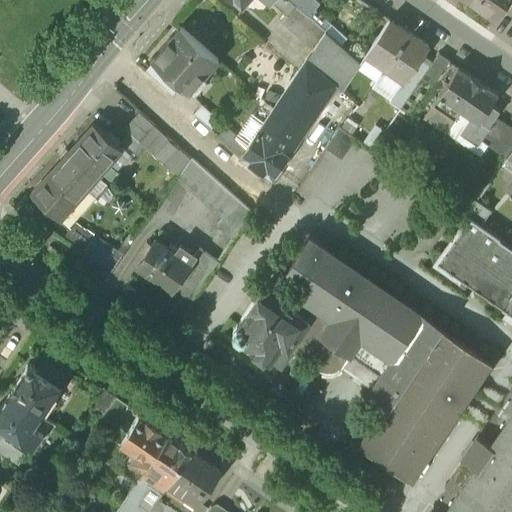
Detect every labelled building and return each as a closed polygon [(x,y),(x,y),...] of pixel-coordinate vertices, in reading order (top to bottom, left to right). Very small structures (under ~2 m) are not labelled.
[(289,0),(271,0),(287,14),(296,5),(289,0)] [(319,5),(314,0),(289,0),(296,5),(324,31),(329,26),(313,11),(319,5)] [(510,0),(466,0),(497,21),(510,0)] [(324,31),(296,5),(287,14),(280,22),(313,51),(326,32),(324,31)] [(366,55),(385,68),(409,33),(390,20),(366,55)] [(181,86),(187,91),(201,74),(204,77),(219,60),(180,26),(150,59),(153,62),(181,86)] [(330,54),(353,74),(357,69),(361,63),(326,32),(313,51),(324,60),(330,54)] [(429,47),(409,33),(385,68),(405,82),(424,55),(429,47)] [(324,60),(313,51),(306,60),(331,81),(336,85),(342,91),(353,74),(330,54),(324,60)] [(439,54),(433,62),(424,74),(434,80),(448,60),(439,54)] [(385,68),(366,55),(361,63),(357,69),(376,82),(385,68)] [(391,102),(400,109),(424,74),(433,62),(424,55),(405,82),(393,100),(391,102)] [(257,133),(284,152),(331,81),(306,60),(274,108),(265,121),(257,133)] [(145,71),(172,95),(181,86),(153,62),(145,71)] [(405,82),(385,68),(376,82),(373,85),(393,100),(405,82)] [(461,110),(472,118),(487,128),(494,118),(498,112),(489,106),(497,94),(459,68),(440,95),(461,110)] [(201,74),(187,91),(190,94),(204,77),(201,74)] [(284,152),(288,155),(336,85),(331,81),(284,152)] [(425,117),(446,132),(461,110),(440,95),(425,117)] [(193,113),(211,129),(219,120),(201,104),(193,113)] [(472,118),(461,110),(446,132),(479,155),(487,143),(480,138),(477,143),(462,133),(472,118)] [(124,128),(128,131),(140,142),(155,125),(139,111),(124,128)] [(251,112),(235,135),(237,137),(235,139),(246,149),(257,133),(265,121),(251,112)] [(480,138),(487,128),(472,118),(462,133),(477,143),(480,138)] [(480,138),(487,143),(501,123),(494,118),(487,128),(480,138)] [(93,122),(68,150),(98,176),(110,163),(123,149),(93,122)] [(511,148),(511,130),(501,123),(487,143),(506,156),(508,155),(511,148)] [(375,124),(363,141),(373,148),(385,131),(375,124)] [(170,138),(155,125),(140,142),(146,148),(154,155),(168,140),(170,138)] [(357,136),(340,125),(325,147),(341,159),(357,136)] [(217,135),(241,157),(246,149),(235,139),(237,137),(235,135),(226,126),(217,135)] [(146,148),(140,142),(128,131),(120,140),(138,157),(146,148)] [(264,178),(269,181),(276,180),(279,175),(276,172),(288,155),(284,152),(257,133),(246,149),(241,157),(240,157),(266,174),(265,175),(264,178)] [(178,148),(168,140),(154,155),(164,164),(178,148)] [(180,147),(178,148),(164,164),(178,177),(192,158),(180,147)] [(123,149),(110,163),(118,169),(130,155),(123,149)] [(86,189),(98,176),(68,150),(45,175),(74,201),(76,199),(77,200),(86,189)] [(253,212),(192,157),(192,158),(178,177),(223,218),(217,225),(234,239),(253,212)] [(63,214),(74,201),(45,175),(30,192),(44,205),(48,201),(63,214)] [(108,186),(98,176),(86,189),(96,197),(104,204),(113,194),(108,186)] [(69,227),(96,197),(86,189),(77,200),(76,199),(74,201),(63,214),(59,218),(69,227)] [(59,218),(63,214),(48,201),(44,205),(59,218)] [(467,214),(480,224),(490,212),(475,201),(467,214)] [(511,247),(499,239),(500,238),(480,224),(468,216),(462,224),(464,226),(437,263),(493,302),(506,311),(510,313),(506,319),(511,322),(511,247)] [(62,238),(82,252),(95,234),(87,228),(86,229),(76,222),(62,238)] [(82,252),(112,272),(125,254),(95,234),(82,252)] [(299,293),(303,296),(303,295),(334,316),(322,333),(350,352),(381,373),(372,386),(368,392),(386,404),(359,442),(411,478),(471,390),(491,360),(478,351),(309,235),(299,250),(288,265),(292,267),(293,266),(310,277),(299,293)] [(155,238),(151,244),(144,254),(137,265),(168,287),(172,290),(191,263),(189,262),(195,254),(180,244),(175,252),(155,238)] [(139,251),(144,254),(151,244),(147,241),(139,251)] [(172,290),(168,287),(157,303),(179,318),(218,261),(199,247),(195,254),(189,262),(191,263),(172,290)] [(313,346),(322,333),(334,316),(303,295),(303,296),(295,308),(263,286),(239,322),(236,322),(232,329),(234,335),(238,338),(241,338),(282,366),(293,349),(301,354),(308,345),(312,348),(313,346)] [(338,369),(342,364),(350,352),(322,333),(313,346),(315,348),(313,352),(313,358),(315,364),(319,368),(325,371),(332,371),(338,369)] [(381,373),(350,352),(342,364),(368,382),(368,383),(372,386),(381,373)] [(10,392),(43,414),(51,402),(62,386),(40,371),(35,367),(35,365),(31,363),(28,364),(25,367),(26,369),(10,392)] [(45,364),(40,371),(62,386),(67,379),(45,364)] [(449,504),(459,511),(511,511),(511,385),(497,408),(479,434),(478,433),(463,455),(464,456),(445,485),(446,485),(448,487),(451,501),(449,503),(449,504)] [(93,408),(104,415),(116,396),(106,389),(93,408)] [(23,443),(34,427),(43,414),(10,392),(1,407),(0,406),(0,426),(4,429),(23,443)] [(102,418),(114,426),(128,404),(116,396),(102,418)] [(55,405),(51,402),(43,414),(48,418),(52,413),(50,412),(55,405)] [(124,471),(137,480),(148,464),(169,432),(140,412),(128,430),(120,426),(114,435),(107,431),(94,451),(117,466),(117,468),(123,472),(124,471)] [(48,418),(43,414),(34,427),(38,430),(43,422),(45,424),(48,418)] [(0,437),(19,450),(23,443),(4,429),(0,435),(0,437)] [(169,432),(148,464),(160,473),(163,467),(173,474),(191,447),(169,432)] [(221,468),(191,447),(173,474),(159,495),(179,508),(178,509),(178,510),(181,511),(190,511),(197,502),(198,502),(221,468)] [(147,511),(159,495),(173,474),(163,467),(160,473),(148,464),(137,480),(117,510),(119,511),(147,511)] [(439,496),(449,503),(451,501),(448,487),(446,485),(439,496)] [(176,511),(178,510),(178,509),(179,508),(159,495),(147,511),(176,511)]
